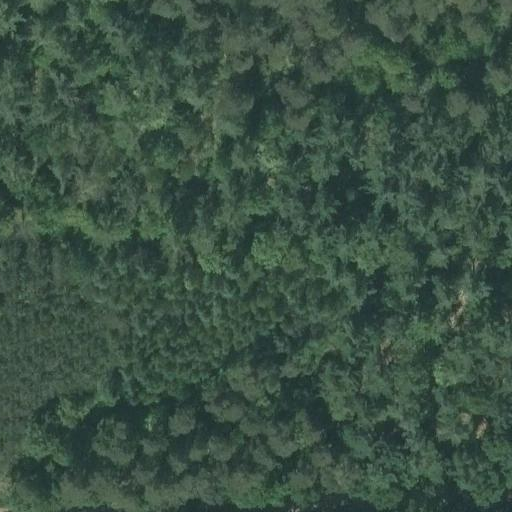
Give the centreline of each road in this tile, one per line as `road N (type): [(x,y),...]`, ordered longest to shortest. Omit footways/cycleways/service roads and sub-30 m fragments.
road 1 (track): [(511,242),(0,202)]
road 2 (track): [(55,0),(60,198),(167,206),(167,215)]
road 3 (track): [(204,507),(511,491)]
